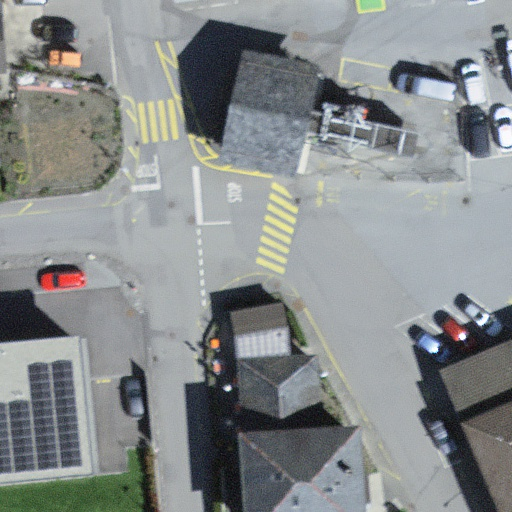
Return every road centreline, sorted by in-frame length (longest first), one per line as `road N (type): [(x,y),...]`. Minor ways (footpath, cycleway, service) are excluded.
road 1 (residential): [(200,511),(172,218)]
road 2 (residential): [(172,218),(135,0)]
road 3 (residential): [(0,234),(172,218)]
